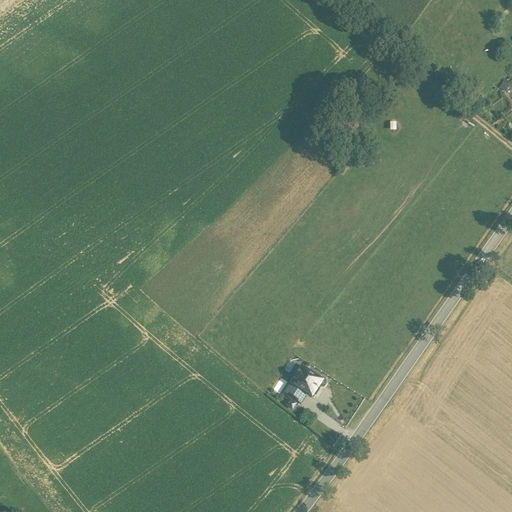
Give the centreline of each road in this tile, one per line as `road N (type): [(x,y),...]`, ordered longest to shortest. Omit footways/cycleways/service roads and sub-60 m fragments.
road 1 (secondary): [(511,216),(301,511)]
road 2 (track): [(511,146),(341,0)]
